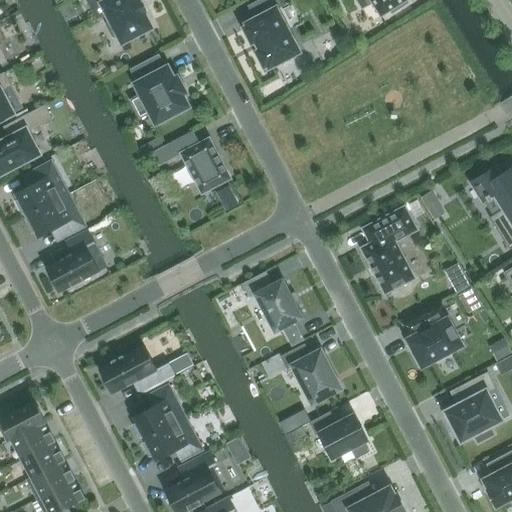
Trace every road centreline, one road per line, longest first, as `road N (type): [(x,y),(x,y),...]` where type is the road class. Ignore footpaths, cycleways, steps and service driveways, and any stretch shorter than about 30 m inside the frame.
road 1 (residential): [(297,217),(454,511)]
road 2 (residential): [(51,345),(297,217)]
road 3 (residential): [(182,0),(297,217)]
road 4 (residential): [(51,345),(139,511)]
